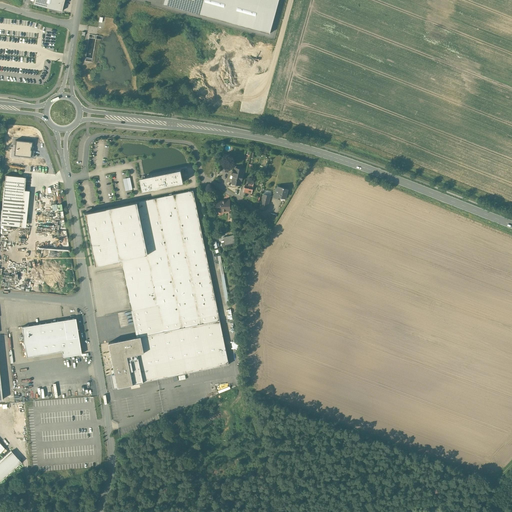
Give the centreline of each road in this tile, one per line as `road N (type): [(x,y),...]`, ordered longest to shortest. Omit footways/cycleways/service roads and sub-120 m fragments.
road 1 (secondary): [(79,114),(290,144),(511,224)]
road 2 (residential): [(69,178),(84,175),(95,135),(181,141),(195,150),(202,177),(272,224)]
road 3 (residential): [(99,511),(112,451),(87,298)]
road 4 (residential): [(87,298),(69,178)]
